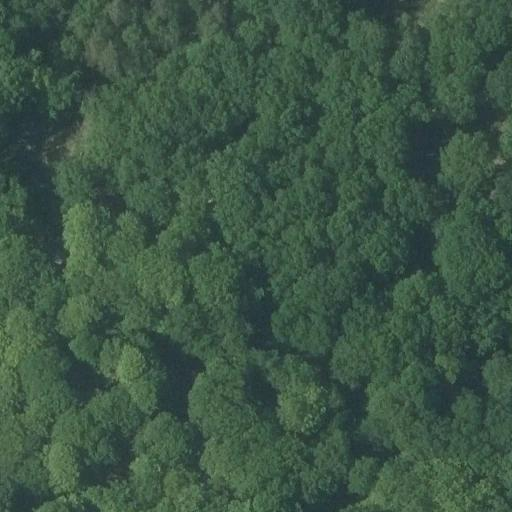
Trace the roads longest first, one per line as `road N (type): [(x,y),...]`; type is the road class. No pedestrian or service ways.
road 1 (track): [(320,162),(315,337),(337,511)]
road 2 (track): [(0,260),(295,170)]
road 3 (track): [(320,162),(511,83)]
road 4 (track): [(265,0),(295,170)]
